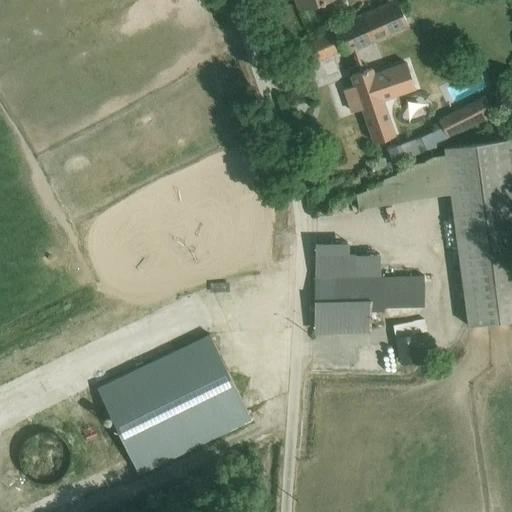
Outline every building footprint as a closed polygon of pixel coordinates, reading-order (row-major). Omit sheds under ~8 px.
[(294,0),(298,11),(333,0),(294,0)] [(331,28),(302,41),(311,64),(342,51),(344,55),(408,28),(396,0),(393,0),(350,19),(352,23),(333,31),(331,28)] [(353,87),(343,91),(352,114),(361,111),(373,144),(390,138),(393,148),(387,150),(392,161),(414,153),(395,101),(386,105),(371,68),(349,76),(353,87)] [(442,128),(422,137),(427,150),(494,116),(484,97),(438,120),(442,128)] [(511,176),(508,150),(507,140),(443,148),(444,155),(431,157),(355,196),(358,210),(440,196),(450,195),(467,328),(471,327),(474,327),(511,321),(511,176)] [(349,255),(350,244),(316,244),(315,243),(314,280),(381,277),(380,254),(349,255)] [(381,277),(314,280),(314,331),(371,332),(370,313),(383,312),(383,306),(424,306),(424,276),(381,277)] [(424,319),(393,325),(399,365),(419,360),(415,334),(427,331),(424,319)] [(210,335),(98,390),(138,474),(251,420),(210,335)]
